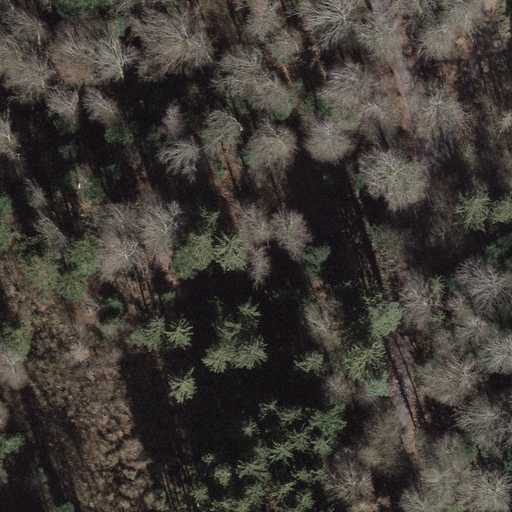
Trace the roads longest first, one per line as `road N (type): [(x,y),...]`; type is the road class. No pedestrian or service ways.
road 1 (track): [(384,511),(401,421),(417,229),(438,145),(380,0)]
road 2 (track): [(480,0),(438,145)]
